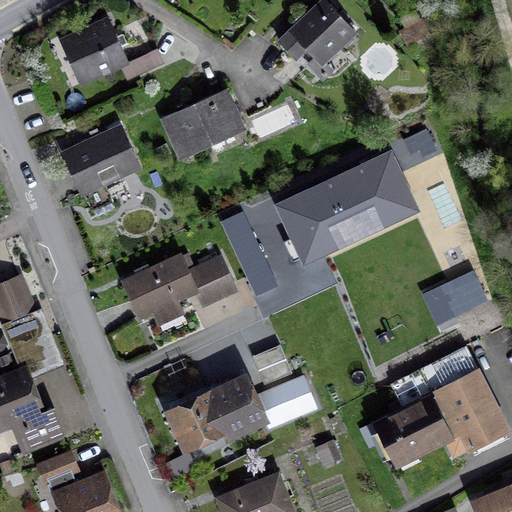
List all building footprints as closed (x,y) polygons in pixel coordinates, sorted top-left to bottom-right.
[(321,0),(316,0),(284,31),(319,68),(354,34),(321,0)] [(424,18),(400,31),(406,43),(431,30),(424,18)] [(107,21),(64,40),(84,84),(127,65),(107,21)] [(224,92),(162,120),(181,161),(243,133),(224,92)] [(120,129),(61,155),(80,196),(138,170),(120,129)] [(181,257),(120,284),(137,323),(194,298),(198,308),(236,292),(221,259),(188,273),(181,257)] [(21,276),(0,285),(0,321),(2,326),(36,312),(21,276)] [(21,369),(0,377),(0,434),(12,430),(23,459),(64,443),(51,411),(39,416),(21,369)] [(371,423),(381,443),(395,471),(444,447),(451,462),(509,433),(478,370),(430,394),(371,423)] [(267,423),(255,400),(245,377),(162,413),(183,460),(267,423)] [(255,400),(267,423),(270,430),(315,410),(302,379),(255,400)] [(51,495),(82,481),(71,455),(34,469),(45,497),(51,495)] [(82,481),(51,495),(57,511),(116,511),(102,473),(82,481)] [(291,511),(278,476),(215,500),(219,511),(291,511)] [(511,511),(511,484),(469,502),(473,511),(511,511)]
